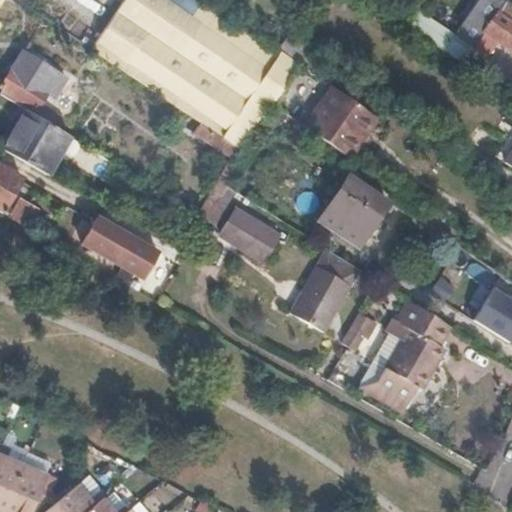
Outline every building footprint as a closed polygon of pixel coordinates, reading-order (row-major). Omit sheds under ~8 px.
[(214,130),(247,152),(251,146),(246,143),(271,104),(276,107),(303,64),(276,45),(210,0),(205,0),(194,17),(168,0),(120,0),(93,41),(89,47),(214,130)] [(168,0),(194,17),(205,0),(168,0)] [(511,46),(511,4),(505,0),(477,0),(455,32),(438,20),(427,35),(471,67),(493,36),(510,48),(511,46)] [(0,89),(4,92),(2,95),(19,106),(56,128),(62,119),(38,105),(47,90),(56,95),(67,79),(24,51),(0,88),(0,89)] [(383,121),(378,117),(338,89),(308,131),(354,161),(383,121)] [(0,147),(48,175),(72,138),(56,128),(19,106),(0,137),(0,147)] [(215,189),(222,193),(226,187),(247,152),(214,130),(206,142),(233,160),(215,189)] [(0,211),(19,181),(0,169),(0,211)] [(350,177),(321,218),(359,245),(389,203),(350,177)] [(176,215),(182,206),(172,200),(166,209),(176,215)] [(23,204),(13,220),(26,227),(35,211),(23,204)] [(234,206),(215,237),(261,266),(280,235),(234,206)] [(433,214),(451,226),(456,217),(439,206),(433,214)] [(445,234),(451,226),(433,214),(427,222),(445,234)] [(128,244),(123,241),(127,235),(96,217),(80,244),(105,258),(109,252),(115,255),(111,261),(141,279),(157,252),(132,238),(128,244)] [(321,335),(360,271),(325,249),(286,314),(321,335)] [(511,299),(493,287),(473,322),(509,343),(511,337),(511,299)] [(387,334),(370,363),(414,388),(418,390),(441,351),(434,347),(448,326),(407,300),(393,322),(404,329),(397,340),(387,334)] [(357,317),(339,345),(345,349),(353,353),(370,326),(357,317)] [(397,414),(414,388),(370,363),(354,390),(397,414)] [(4,452),(8,444),(2,441),(0,445),(0,510),(22,460),(4,452)] [(27,449),(22,460),(0,510),(4,511),(28,511),(41,484),(47,471),(45,470),(50,459),(27,449)] [(55,475),(47,471),(41,484),(49,488),(55,475)] [(38,511),(81,511),(95,501),(73,476),(72,477),(69,475),(68,477),(40,501),(45,507),(38,511)] [(121,511),(127,507),(122,501),(115,507),(103,494),(95,501),(81,511),(121,511)]
